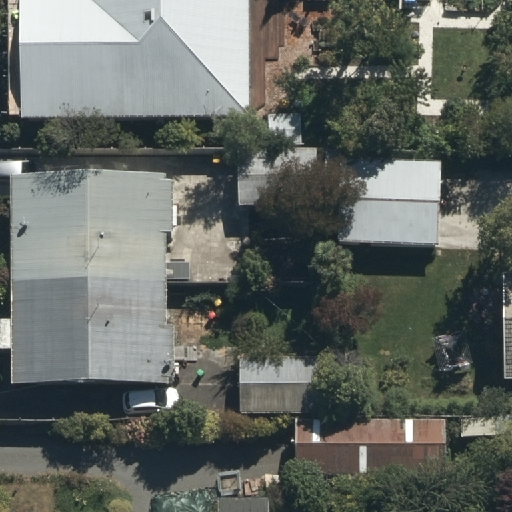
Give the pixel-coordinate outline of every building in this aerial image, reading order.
[(22,0),(26,138),(253,136),(252,0),(22,0)] [(260,140),(238,140),(240,220),(320,220),(319,161),(303,162),(302,128),(260,128),(260,140)] [(340,168),(341,256),(442,259),(444,170),(340,168)] [(178,196),(14,195),(15,406),(178,404),(178,342),(170,342),(169,250),(177,250),(178,196)] [(241,372),(241,430),(320,429),(320,372),(241,372)] [(449,495),(451,437),(298,432),(298,490),(449,495)]
